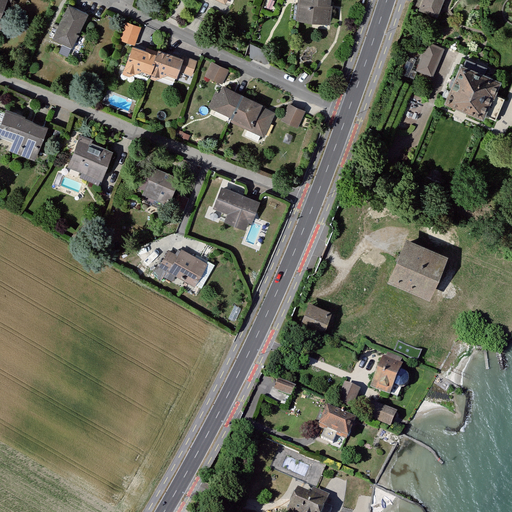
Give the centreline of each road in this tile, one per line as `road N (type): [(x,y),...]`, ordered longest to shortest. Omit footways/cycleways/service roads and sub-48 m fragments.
road 1 (primary): [(164,511),(256,337),(314,201)]
road 2 (residential): [(0,77),(314,201)]
road 3 (residential): [(105,0),(348,112)]
